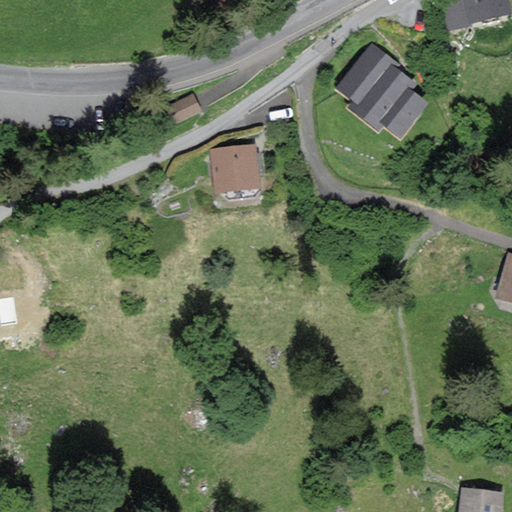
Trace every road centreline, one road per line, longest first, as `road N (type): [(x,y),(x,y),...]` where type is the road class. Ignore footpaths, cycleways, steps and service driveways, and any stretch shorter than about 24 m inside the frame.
road 1 (unclassified): [(0,76),(84,81),(171,72),(333,0)]
road 2 (residential): [(0,216),(115,176),(237,112),(301,66)]
road 3 (residential): [(511,242),(328,185),(311,143),(301,66)]
road 4 (track): [(452,486),(428,472),(395,282),(399,264),(440,216)]
